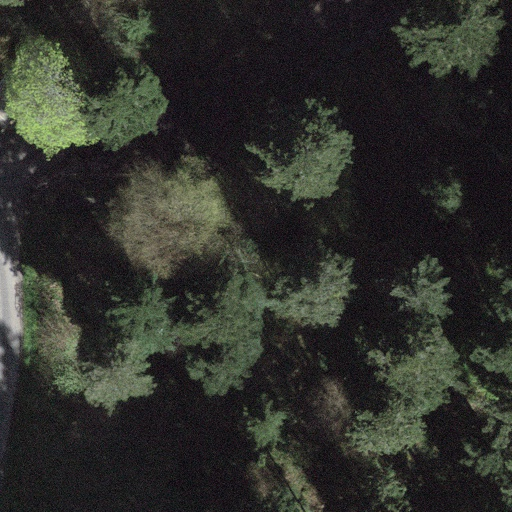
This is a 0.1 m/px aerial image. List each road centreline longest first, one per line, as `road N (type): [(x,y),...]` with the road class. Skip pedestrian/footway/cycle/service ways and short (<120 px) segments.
road 1 (track): [(0,170),(83,164),(173,137),(348,0)]
road 2 (track): [(173,137),(184,72),(250,0)]
